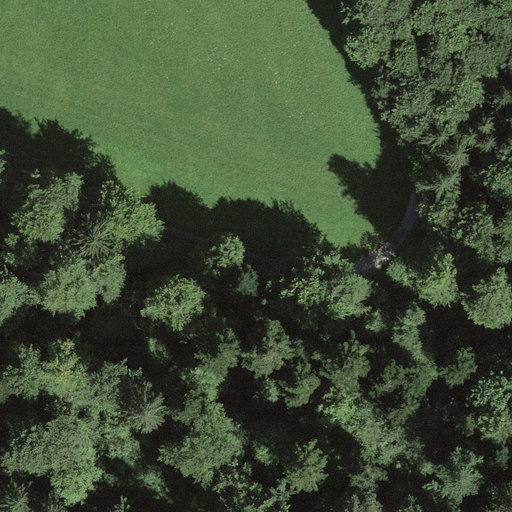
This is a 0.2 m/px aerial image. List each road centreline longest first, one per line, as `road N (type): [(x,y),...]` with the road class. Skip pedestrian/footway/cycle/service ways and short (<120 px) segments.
road 1 (track): [(0,178),(152,205),(293,249),(400,249),(426,202),(416,148),(353,0)]
road 2 (track): [(208,511),(125,482),(0,465)]
